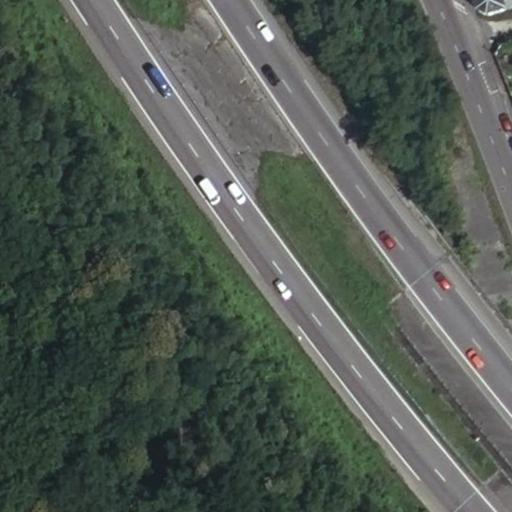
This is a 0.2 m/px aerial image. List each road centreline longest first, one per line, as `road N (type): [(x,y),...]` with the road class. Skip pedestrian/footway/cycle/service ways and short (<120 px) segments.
road 1 (motorway): [(89,0),(181,142),(481,511)]
road 2 (motorway): [(511,367),(280,75),(232,0)]
road 3 (tertiary): [(511,191),(428,0)]
